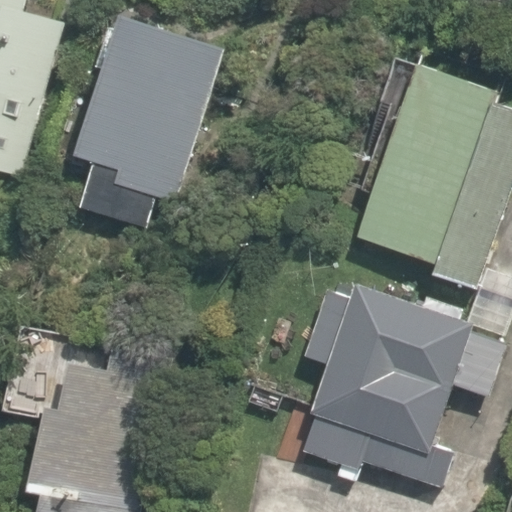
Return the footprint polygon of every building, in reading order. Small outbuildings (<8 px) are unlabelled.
[(15,0),(0,0),(0,168),(20,173),(58,12),(15,2),(15,0)] [(64,200),(157,232),(215,60),(102,22),(59,149),(79,156),(64,200)] [(511,164),(511,90),(402,58),(345,254),(475,292),(511,164)] [(318,371),(293,453),(446,500),(459,456),(431,448),(447,396),(491,409),(511,341),(511,337),(327,281),(301,365),(318,371)] [(120,511),(134,349),(0,337),(0,417),(7,418),(0,499),(0,511),(120,511)]
